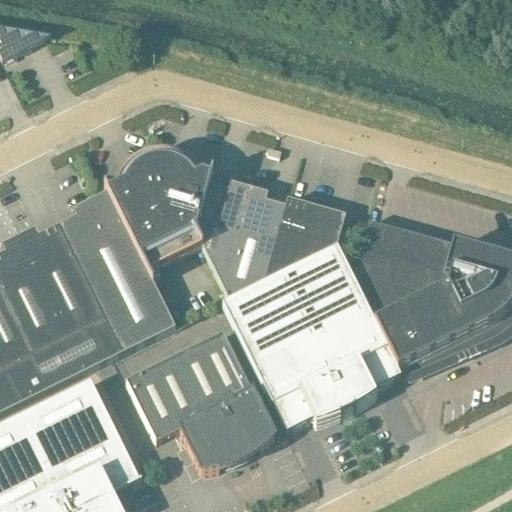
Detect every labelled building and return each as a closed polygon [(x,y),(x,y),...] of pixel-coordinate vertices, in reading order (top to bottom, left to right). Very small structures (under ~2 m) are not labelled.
[(0,66),(1,69),(17,61),(50,45),(25,40),(0,36),(0,66)] [(128,59),(117,64),(122,74),(133,69),(128,59)] [(185,221),(184,222),(172,196),(201,181),(199,178),(196,175),(193,172),(189,169),(184,165),(181,164),(178,162),(174,161),(170,160),(167,160),(163,159),(160,159),(155,160),(150,160),(146,162),(142,163),(138,165),(135,167),(131,169),(128,172),(125,175),(122,178),(121,180),(118,185),(117,188),(115,192),(114,196),(107,199),(148,280),(200,254),(188,228),(185,221)] [(194,240),(212,178),(210,178),(209,183),(201,181),(172,196),(184,222),(185,221),(188,228),(200,254),(201,254),(194,240)] [(220,293),(248,195),(230,190),(228,197),(208,192),(212,178),(194,240),(201,254),(220,293)] [(153,291),(148,280),(107,199),(104,193),(103,194),(105,199),(72,216),(75,223),(57,232),(120,361),(174,335),(153,291)] [(284,214),(264,208),(267,200),(248,195),(220,293),(228,308),(262,291),(284,214)] [(285,280),(336,255),(335,254),(345,222),(286,205),(284,214),(262,291),(285,280)] [(351,286),(396,377),(402,374),(406,381),(495,343),(504,337),(511,330),(511,269),(509,268),(502,266),(494,264),(490,263),(490,262),(490,263),(479,260),(474,259),(475,258),(367,228),(351,286)] [(0,420),(120,361),(57,232),(38,242),(34,234),(0,251),(4,259),(0,260),(0,298),(30,359),(0,373),(0,420)] [(396,377),(351,286),(346,304),(345,304),(336,255),(285,280),(336,382),(299,400),(312,426),(312,427),(315,433),(320,432),(330,429),(339,425),(339,426),(343,424),(352,420),(355,418),(354,417),(363,412),(371,407),(376,403),(372,397),(399,383),(396,377)] [(285,440),(312,427),(312,426),(299,400),(336,382),(285,280),(262,291),(228,308),(221,312),(285,440)] [(0,373),(30,359),(0,298),(0,373)] [(273,444),(222,340),(125,388),(154,448),(155,450),(179,438),(200,480),(209,479),(218,477),(223,476),(229,474),(235,472),(240,469),(246,467),(251,463),(256,460),(260,457),(267,451),(273,444)] [(138,486),(89,388),(0,432),(0,511),(112,511),(108,502),(141,486),(140,484),(138,486)]
